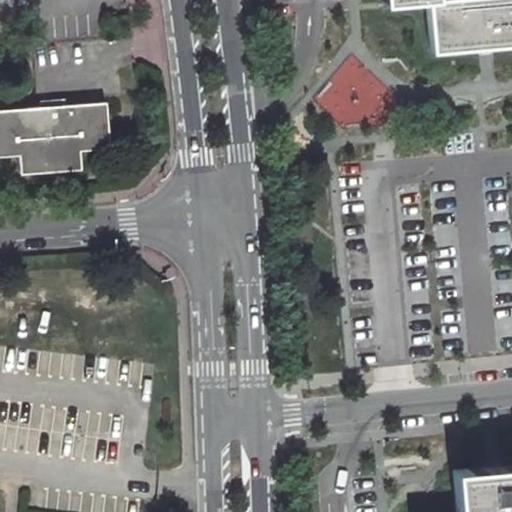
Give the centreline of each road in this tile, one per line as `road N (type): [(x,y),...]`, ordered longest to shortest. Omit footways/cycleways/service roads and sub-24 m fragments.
road 1 (residential): [(511,392),(253,415)]
road 2 (tertiary): [(179,0),(202,213)]
road 3 (tertiary): [(243,208),(231,0)]
road 4 (tertiary): [(253,415),(243,208)]
road 5 (tertiary): [(202,213),(213,418)]
road 6 (residential): [(202,213),(0,233)]
